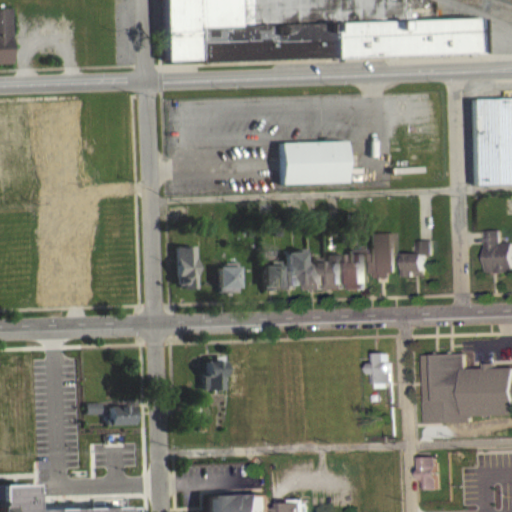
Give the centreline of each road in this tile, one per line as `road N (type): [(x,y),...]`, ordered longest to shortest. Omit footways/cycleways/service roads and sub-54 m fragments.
road 1 (residential): [(511,66),(0,84)]
road 2 (residential): [(142,0),(159,511)]
road 3 (residential): [(0,325),(511,308)]
road 4 (residential): [(453,68),(461,310)]
road 5 (residential): [(403,312),(410,511)]
